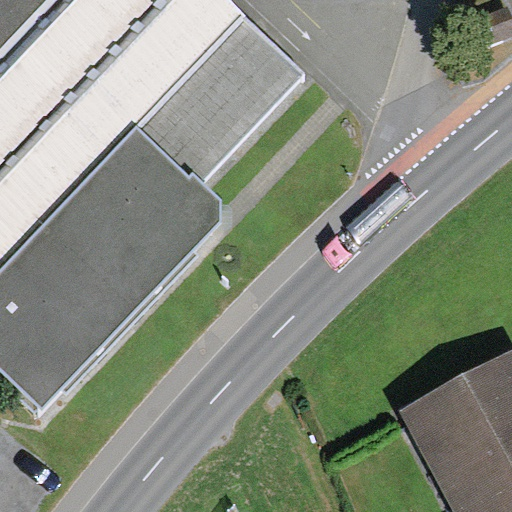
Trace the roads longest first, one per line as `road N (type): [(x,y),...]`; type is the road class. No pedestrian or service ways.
road 1 (secondary): [(448,178),(334,275),(120,511)]
road 2 (residential): [(448,178),(404,138),(434,0)]
